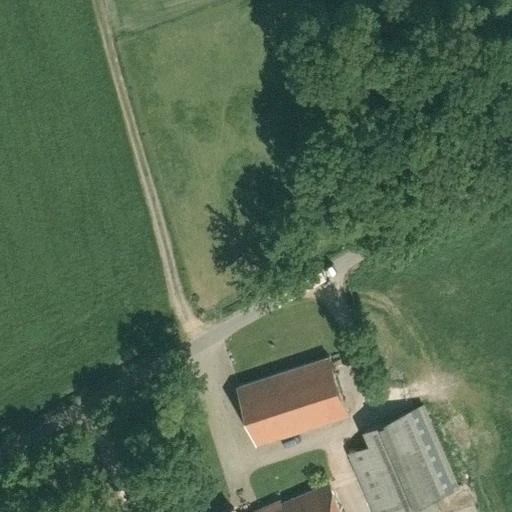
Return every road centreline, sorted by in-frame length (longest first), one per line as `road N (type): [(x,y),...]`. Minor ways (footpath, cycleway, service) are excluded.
road 1 (unclassified): [(511,186),(403,229),(0,455)]
road 2 (track): [(109,34),(196,341)]
